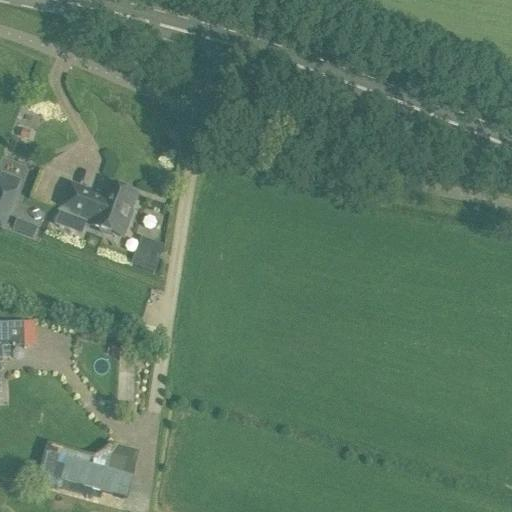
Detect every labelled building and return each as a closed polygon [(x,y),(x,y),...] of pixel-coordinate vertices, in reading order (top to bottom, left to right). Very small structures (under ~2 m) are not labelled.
[(0,227),(4,230),(18,192),(17,192),(21,182),(1,174),(0,175),(0,227)] [(91,226),(95,228),(123,239),(127,231),(124,230),(137,196),(106,185),(101,198),(69,186),(60,210),(92,223),(91,226)] [(33,238),(37,228),(27,224),(23,234),(33,238)] [(131,266),(154,275),(161,257),(164,247),(141,238),(137,248),(131,266)] [(0,325),(0,347),(23,347),(23,325),(0,325)]
